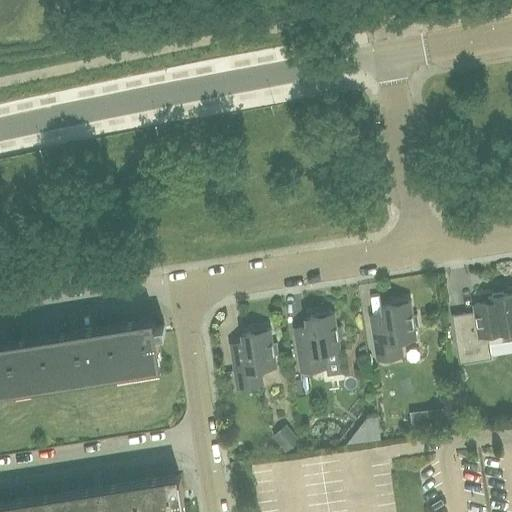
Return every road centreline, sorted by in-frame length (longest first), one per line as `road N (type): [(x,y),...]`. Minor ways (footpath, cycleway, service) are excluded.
road 1 (unclassified): [(0,132),(391,57)]
road 2 (residential): [(181,287),(419,247)]
road 3 (residential): [(0,469),(202,435)]
road 4 (residential): [(419,247),(391,57)]
road 5 (residential): [(0,312),(181,287)]
road 6 (residential): [(202,435),(181,287)]
road 7 (unclassified): [(391,57),(511,38)]
